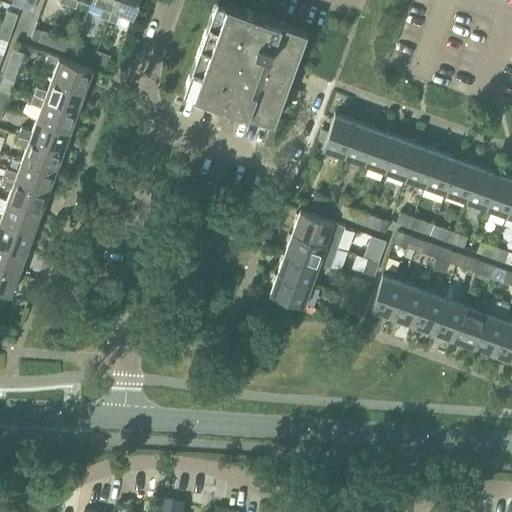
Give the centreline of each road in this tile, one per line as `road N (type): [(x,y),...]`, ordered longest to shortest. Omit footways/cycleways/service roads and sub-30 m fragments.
road 1 (tertiary): [(511,444),(129,417)]
road 2 (residential): [(296,511),(250,479),(185,462),(83,474),(0,509)]
road 3 (residential): [(129,417),(143,118)]
road 4 (residential): [(143,118),(285,161),(320,81)]
road 5 (tertiary): [(129,417),(0,410)]
road 6 (residential): [(143,118),(175,0)]
